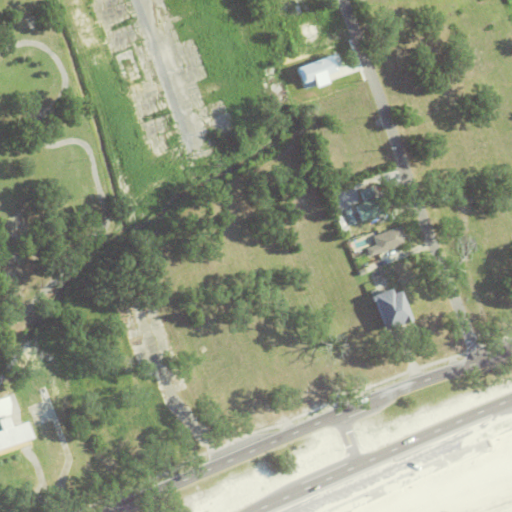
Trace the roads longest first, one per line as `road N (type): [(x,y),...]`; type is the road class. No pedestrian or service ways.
road 1 (primary): [(511,352),(110,511)]
road 2 (residential): [(341,0),(475,364)]
road 3 (primary): [(252,511),(511,399)]
road 4 (residential): [(137,0),(181,132)]
